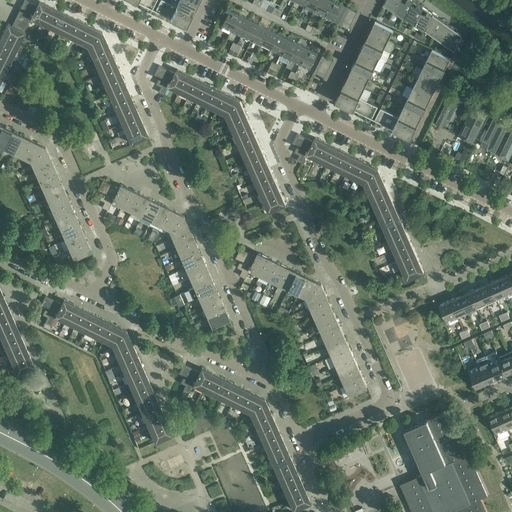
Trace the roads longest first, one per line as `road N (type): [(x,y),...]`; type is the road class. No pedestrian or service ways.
road 1 (residential): [(301,442),(389,402),(276,145),(299,105)]
road 2 (residential): [(259,379),(264,357),(141,72),(159,37)]
road 3 (residential): [(94,298),(109,257),(55,134),(0,107)]
road 4 (unclassified): [(511,212),(316,114)]
road 5 (residential): [(259,379),(94,298)]
road 6 (secondary): [(120,511),(60,465),(0,433)]
road 7 (unclassified): [(299,105),(183,49)]
road 8 (residential): [(344,55),(234,0)]
